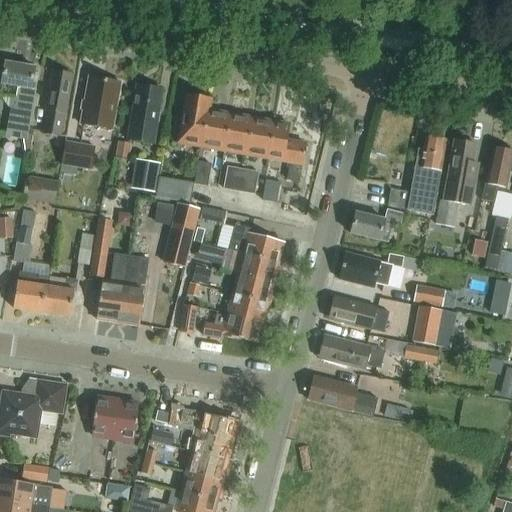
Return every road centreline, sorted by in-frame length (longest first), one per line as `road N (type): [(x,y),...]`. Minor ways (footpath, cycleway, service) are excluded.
road 1 (tertiary): [(0,15),(363,73)]
road 2 (unclassified): [(283,393),(363,73)]
road 3 (residential): [(0,346),(283,393)]
road 4 (tertiary): [(363,73),(511,100)]
road 5 (unclassified): [(253,511),(283,393)]
